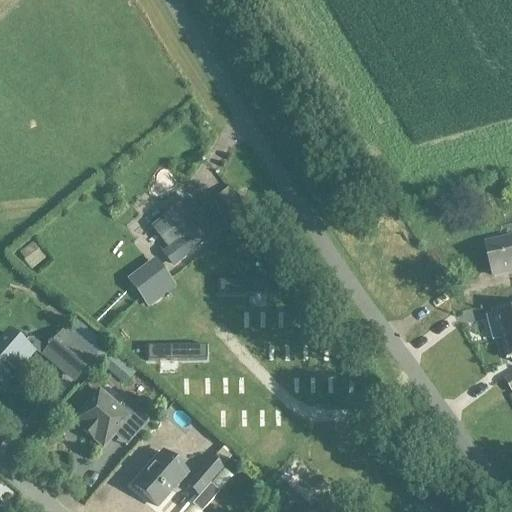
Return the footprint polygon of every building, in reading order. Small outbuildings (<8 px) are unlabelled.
[(132,207),(145,197),(135,185),(123,194),(132,207)] [(217,198),(219,200),(232,218),(243,210),(228,190),(217,198)] [(187,200),(150,229),(166,250),(161,254),(172,269),(215,236),(199,215),(187,200)] [(219,200),(199,215),(215,236),(217,238),(236,223),(232,218),(219,200)] [(511,239),(487,246),(495,278),(511,273),(511,239)] [(145,306),(170,286),(151,261),(125,280),(145,306)] [(217,279),(217,298),(278,297),(278,278),(217,279)] [(495,342),(502,340),(501,339),(511,336),(511,307),(491,313),(493,319),(489,320),(495,342)] [(77,322),(66,336),(91,357),(102,343),(77,322)] [(63,334),(45,355),(76,381),(94,359),(91,357),(66,336),(63,334)] [(511,336),(501,339),(502,340),(507,361),(511,360),(511,363),(511,336)] [(15,343),(0,360),(0,387),(7,393),(35,360),(15,343)] [(144,347),(145,364),(206,363),(205,346),(144,347)] [(137,371),(115,352),(102,368),(124,387),(137,371)] [(99,394),(73,424),(82,432),(82,433),(94,443),(95,443),(104,450),(120,431),(132,442),(149,422),(132,408),(126,416),(99,394)] [(312,511),(313,511),(340,478),(279,431),(253,465),(277,484),(277,485),(312,511)] [(239,448),(254,460),(263,449),(248,436),(239,448)] [(186,475),(162,454),(133,487),(157,508),(186,475)] [(184,488),(197,500),(220,472),(219,472),(226,465),(216,456),(212,461),(211,460),(184,488)] [(220,472),(197,500),(198,500),(192,506),(198,511),(202,511),(229,481),(220,472)] [(427,511),(442,511),(446,509),(435,496),(423,506),(427,511)] [(296,511),(288,499),(275,509),(277,511),(296,511)]
